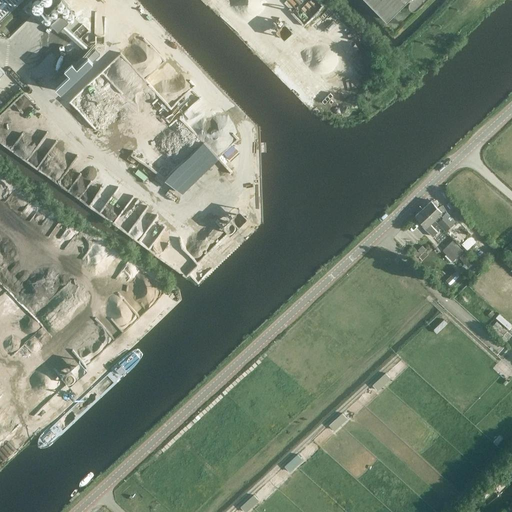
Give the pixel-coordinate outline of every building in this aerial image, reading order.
[(0,0),(0,19),(20,0),(0,0)] [(57,0),(44,11),(56,26),(75,12),(65,0),(57,0)] [(365,0),(385,20),(406,0),(407,0),(416,8),(424,0),(365,0)] [(364,43),(329,6),(314,20),(348,57),(364,43)] [(323,81),(288,46),(274,60),(309,96),(323,81)] [(204,140),(166,175),(181,191),(219,156),(204,140)] [(431,200),(423,208),(434,219),(444,230),(455,220),(441,206),(438,208),(431,200)] [(241,207),(234,213),(238,218),(245,211),(241,207)] [(434,219),(423,208),(415,215),(424,224),(422,225),(426,229),(433,236),(438,231),(430,223),(434,219)] [(449,245),(458,254),(462,251),(452,241),(449,245)] [(462,268),(464,271),(473,263),(464,254),(459,258),(466,265),(462,268)] [(63,375),(71,383),(87,365),(79,358),(63,375)] [(373,383),(378,389),(391,377),(386,371),(373,383)] [(342,411),(329,423),(334,429),(347,417),(342,411)] [(285,464),(290,470),(303,459),(298,453),(285,464)] [(241,505),(245,510),(259,499),(254,493),(241,505)]
